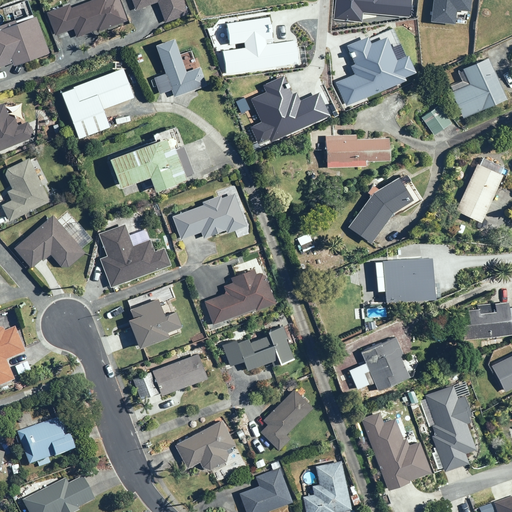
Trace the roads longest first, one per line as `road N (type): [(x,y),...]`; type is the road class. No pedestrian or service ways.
road 1 (residential): [(166,511),(122,461),(82,338),(65,325)]
road 2 (residential): [(139,35),(0,86)]
